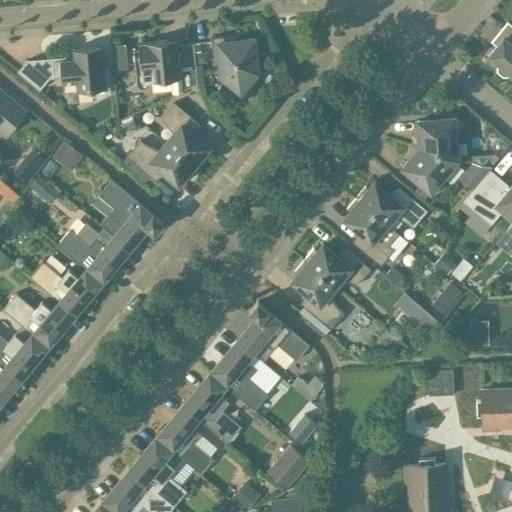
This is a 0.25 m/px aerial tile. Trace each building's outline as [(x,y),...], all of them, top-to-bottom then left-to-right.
[(511,26),(508,23),(498,35),(502,39),(488,56),(498,65),(497,67),(497,71),(503,76),(507,76),(509,74),(511,76),(511,26)] [(241,93),(257,73),(254,40),(232,42),(232,37),(211,38),(214,65),(220,64),(221,76),(241,93)] [(149,83),(149,82),(172,80),(173,96),(197,85),(194,44),(178,46),(177,40),(138,44),(139,50),(133,50),(136,81),(136,82),(136,84),(137,85),(137,86),(138,87),(139,88),(141,89),(142,89),(143,89),(144,89),(145,89),(146,88),(147,87),(148,86),(149,85),(149,84),(149,83)] [(127,70),(125,45),(113,46),(115,70),(127,70)] [(95,101),(111,94),(108,67),(103,67),(101,47),(74,50),(75,60),(52,61),(53,79),(62,78),(62,83),(77,82),(78,91),(95,90),(95,101)] [(18,72),(40,91),(50,79),(28,60),(18,72)] [(0,129),(6,135),(25,112),(0,91),(0,129)] [(165,123),(174,134),(166,143),(197,170),(207,158),(204,155),(210,148),(197,137),(201,125),(175,103),(161,119),(165,123)] [(458,160),(456,134),(457,133),(458,133),(459,132),(460,131),(461,130),(461,129),(462,127),(462,126),(461,124),(461,123),(460,122),(459,121),(457,121),(456,120),(455,120),(454,118),(418,121),(419,132),(415,132),(410,146),(458,160)] [(65,139),(54,155),(75,168),(85,152),(65,139)] [(154,180),(165,174),(179,185),(185,178),(188,181),(197,170),(166,143),(159,151),(145,144),(141,139),(127,156),(154,180)] [(442,181),(441,180),(458,160),(410,146),(406,158),(409,161),(403,169),(431,192),(432,191),(433,191),(434,192),(436,192),(437,192),(439,191),(440,190),(441,190),(442,188),(443,187),(443,186),(443,184),(443,183),(442,182),(442,181)] [(469,156),(468,161),(472,162),(491,167),(499,158),(495,154),(469,156)] [(459,178),(472,190),(491,167),(472,162),(459,178)] [(39,175),(31,184),(40,192),(48,183),(39,175)] [(103,227),(103,228),(130,251),(148,228),(155,233),(163,223),(112,180),(99,196),(114,208),(100,225),(103,227)] [(402,190),(395,199),(375,183),(369,190),(366,187),(356,199),(387,225),(388,225),(396,215),(408,222),(413,226),(427,210),(402,190)] [(473,196),(466,204),(491,225),(495,220),(502,211),(511,219),(511,184),(503,195),(493,187),(480,202),(473,196)] [(398,234),(388,225),(387,225),(356,199),(346,210),(350,213),(344,220),(364,236),(356,245),(381,265),(394,249),(389,245),(398,234)] [(85,269),(102,283),(130,251),(103,228),(99,232),(86,222),(76,234),(71,229),(57,245),(86,269),(85,269)] [(351,252),(343,261),(323,245),(317,252),(314,249),(304,261),(335,287),(343,278),(357,284),(370,268),(351,252)] [(59,301),(75,316),(102,283),(85,269),(79,277),(69,269),(63,277),(44,261),(30,277),(59,301)] [(337,307),(328,296),(335,287),(304,261),(295,272),(298,275),(292,282),(312,298),(304,307),(330,329),(344,312),(337,307)] [(405,293),(398,302),(428,325),(435,316),(405,293)] [(32,334),(49,348),(75,316),(59,301),(52,309),(42,301),(36,310),(17,294),(4,309),(32,333),(32,334)] [(277,344),(277,345),(296,361),(310,345),(258,302),(249,312),(255,317),(237,340),(253,354),(254,353),(263,360),(277,344)] [(0,361),(22,379),(49,348),(32,334),(25,342),(16,334),(9,342),(0,334),(0,361)] [(209,373),(226,387),(226,386),(255,410),(268,394),(249,379),(256,370),(246,362),(253,354),(237,340),(209,373)] [(0,405),(22,379),(0,361),(0,405)] [(428,370),(429,396),(454,394),(453,369),(428,370)] [(183,404),(200,418),(228,442),(241,427),(222,411),(229,403),(219,395),(226,387),(209,373),(183,404)] [(511,388),(482,389),(482,400),(477,400),(477,416),(483,416),(483,429),(501,428),(501,426),(511,425),(511,388)] [(183,404),(155,437),(172,451),(173,451),(182,459),(201,475),(214,459),(210,455),(195,443),(202,435),(193,427),(200,418),(183,404)] [(155,437),(129,469),(174,507),(187,491),(168,475),(175,467),(182,459),(173,451),(172,451),(155,437)] [(290,443),(267,471),(288,488),(311,460),(290,443)] [(447,511),(446,463),(435,463),(435,458),(419,458),(419,464),(407,464),(407,482),(410,481),(410,511),(447,511)] [(511,458),(503,467),(511,476),(511,458)] [(129,469),(103,500),(116,511),(137,511),(143,506),(150,511),(169,511),(174,507),(129,469)] [(246,511),(259,494),(244,483),(231,499),(246,511)] [(271,499),(272,511),(301,511),(301,496),(271,499)] [(92,511),(116,511),(103,500),(92,511)]
